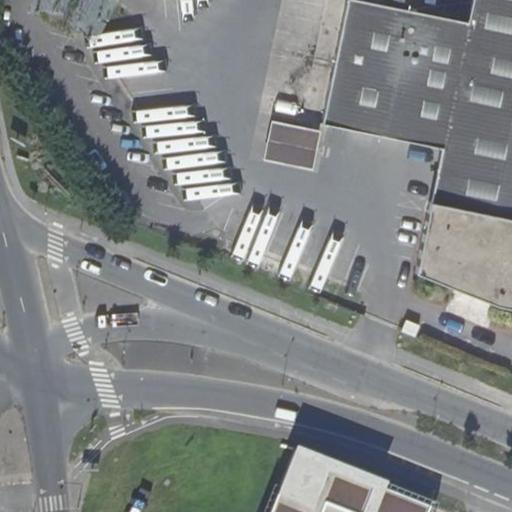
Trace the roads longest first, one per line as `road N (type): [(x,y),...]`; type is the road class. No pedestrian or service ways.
road 1 (secondary): [(447,407),(33,237),(0,207)]
road 2 (secondary): [(37,385),(156,387),(285,405),(397,437),(511,484)]
road 3 (secondary): [(447,407),(159,325),(128,323),(32,345)]
road 4 (primary): [(32,345),(0,219)]
road 5 (primary): [(54,511),(37,385)]
